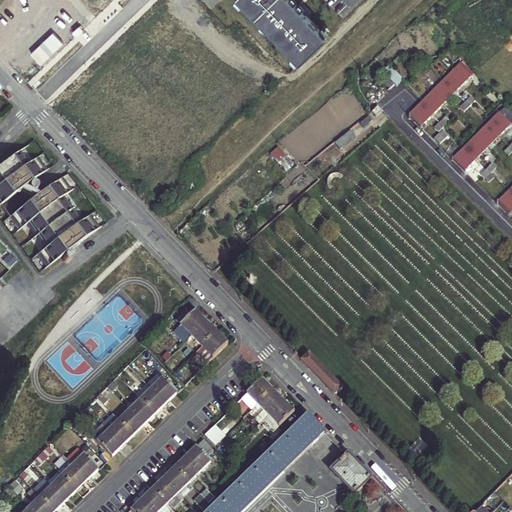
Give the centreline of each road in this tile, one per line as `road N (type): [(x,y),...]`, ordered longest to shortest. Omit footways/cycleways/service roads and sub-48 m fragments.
road 1 (tertiary): [(259,341),(32,107)]
road 2 (residential): [(259,341),(85,511)]
road 3 (tertiary): [(421,511),(259,341)]
road 4 (residential): [(402,98),(397,119),(511,232)]
road 5 (residential): [(139,0),(28,104)]
